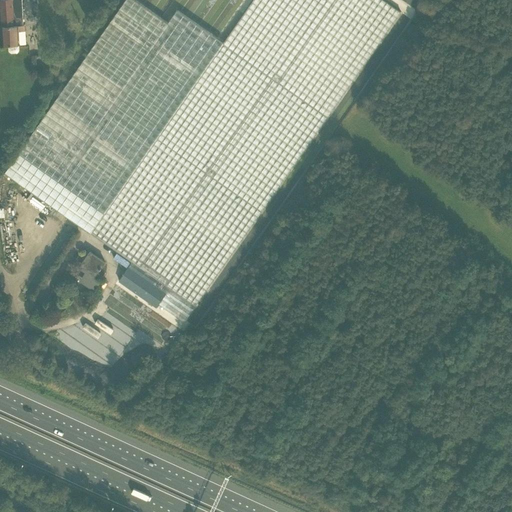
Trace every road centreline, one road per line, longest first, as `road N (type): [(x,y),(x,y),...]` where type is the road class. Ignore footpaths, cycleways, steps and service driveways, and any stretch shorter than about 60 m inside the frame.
road 1 (motorway): [(241,511),(0,402)]
road 2 (motorway): [(0,425),(189,511)]
